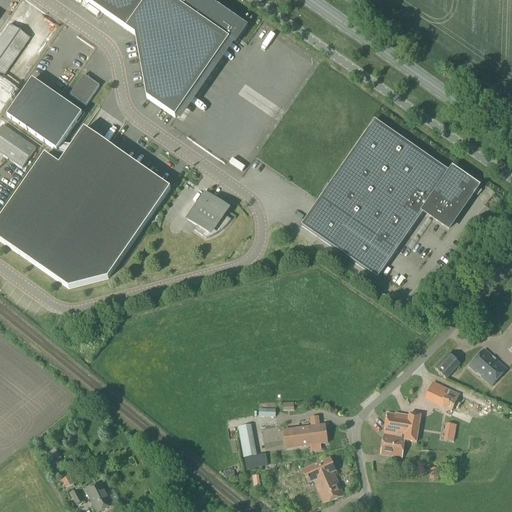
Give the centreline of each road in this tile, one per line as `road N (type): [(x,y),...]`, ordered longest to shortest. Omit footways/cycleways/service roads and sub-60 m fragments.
road 1 (unclassified): [(44,0),(112,51),(131,115),(249,198),(261,237),(240,266),(78,310),(59,308),(0,267)]
road 2 (unclassified): [(511,178),(252,0)]
road 3 (unclassified): [(368,507),(356,437),(365,412),(511,262)]
road 4 (primary): [(511,136),(312,0)]
road 5 (unknown): [(288,215),(400,295),(455,237)]
